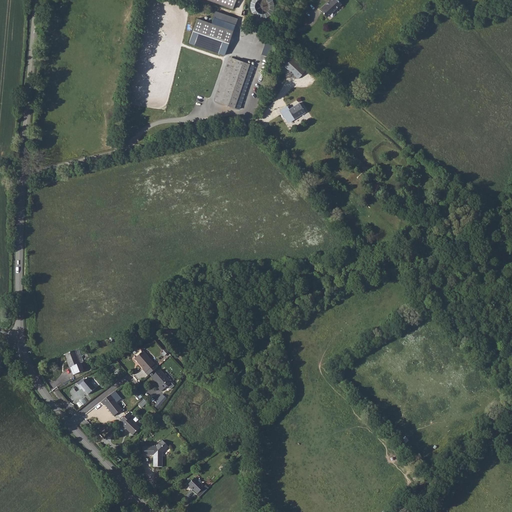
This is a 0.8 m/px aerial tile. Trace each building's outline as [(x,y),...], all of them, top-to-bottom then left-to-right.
[(258,0),(258,1),(255,0),(253,0),(251,12),(266,15),(266,13),(271,14),(274,5),(267,3),(260,2),(260,0),(258,0)] [(325,4),(316,12),(324,20),(339,6),(334,1),(333,2),(330,0),(326,0),(324,3),(325,4)] [(195,20),(187,44),(222,56),(231,32),(195,20)] [(231,58),(216,101),(238,109),(253,65),(231,58)] [(288,60),(281,69),(295,81),(302,72),(288,60)] [(275,109),(271,111),(275,117),(279,115),(284,124),(302,113),(296,104),(286,110),(284,107),(277,111),(275,109)] [(67,354),(67,357),(70,362),(69,362),(71,367),(72,367),(74,371),(83,367),(81,363),(84,362),(85,361),(80,350),(78,349),(75,351),(67,354)] [(146,369),(149,372),(156,367),(143,350),(136,356),(143,365),(143,366),(145,369),(146,369)] [(161,368),(152,375),(160,385),(159,386),(162,389),(164,388),(171,381),(161,368)] [(89,375),(79,383),(82,387),(83,386),(89,392),(96,385),(89,375)] [(110,394),(102,401),(105,405),(106,404),(114,414),(121,407),(110,394)] [(153,405),(158,409),(168,398),(162,394),(153,405)] [(138,404),(142,408),(147,403),(144,399),(138,404)] [(128,411),(120,419),(123,422),(123,424),(133,433),(140,426),(130,416),(132,414),(128,411)] [(143,446),(142,455),(153,456),(153,466),(163,467),(163,452),(169,446),(164,440),(156,447),(143,446)] [(194,477),(186,484),(190,488),(191,487),(197,492),(203,486),(194,477)]
